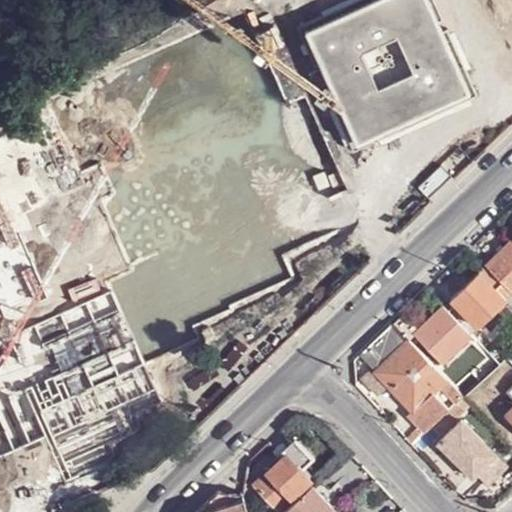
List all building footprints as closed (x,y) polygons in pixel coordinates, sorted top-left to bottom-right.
[(349,0),(295,25),(313,65),(318,63),(332,91),(326,93),(350,148),(370,140),(368,134),(374,132),(377,137),(475,93),(445,26),(439,29),(436,20),(441,18),(432,0),(349,0)] [(0,243),(112,201),(82,123),(0,153),(0,243)] [(511,238),(481,269),(507,297),(509,298),(511,295),(511,238)] [(507,297),(481,269),(470,279),(461,288),(451,298),(479,326),(507,297)] [(461,288),(470,279),(464,274),(455,283),(461,288)] [(511,301),(509,298),(507,297),(479,326),(485,332),(506,314),(511,307),(511,301)] [(473,333),(444,304),(415,333),(444,363),(473,333)] [(361,353),(376,370),(408,339),(393,322),(361,353)] [(492,336),(484,345),(498,359),(502,363),(509,357),(511,355),(492,336)] [(415,418),(426,430),(451,407),(435,391),(442,384),(457,400),(463,395),(408,339),(376,370),(389,384),(418,414),(415,418)] [(498,359),(484,345),(477,350),(491,364),(498,359)] [(366,393),(372,400),(389,384),(376,370),(361,353),(354,359),(357,375),(370,389),(366,393)] [(186,358),(0,425),(0,486),(162,428),(152,399),(195,384),(186,358)] [(491,364),(496,369),(502,363),(498,359),(491,364)] [(435,391),(451,407),(457,400),(442,384),(435,391)] [(463,419),(439,442),(473,477),(477,473),(489,485),(508,465),(463,419)] [(279,508),(282,511),(283,511),(293,503),(288,499),(310,478),(301,468),(314,456),(299,440),(253,483),(277,509),(279,508)] [(339,511),(312,484),(293,503),(283,511),(339,511)] [(247,511),(246,509),(243,492),(218,489),(195,511),(247,511)] [(243,492),(246,509),(257,496),(243,492)]
